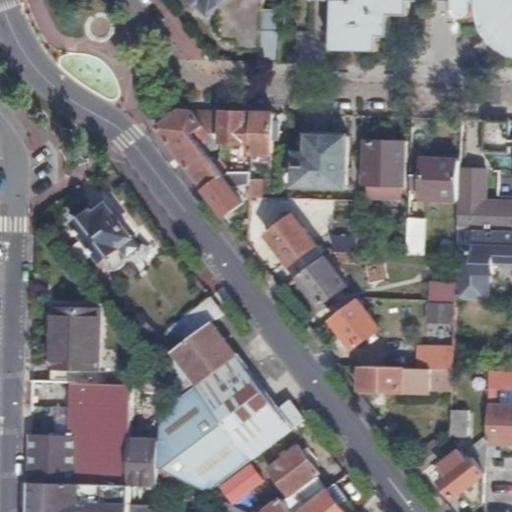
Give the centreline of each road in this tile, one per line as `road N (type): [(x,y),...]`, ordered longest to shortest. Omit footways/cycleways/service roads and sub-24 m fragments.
road 1 (tertiary): [(409,511),(127,137),(76,105),(25,55),(0,0)]
road 2 (residential): [(511,96),(186,85),(125,0)]
road 3 (residential): [(5,511),(14,158),(0,123)]
